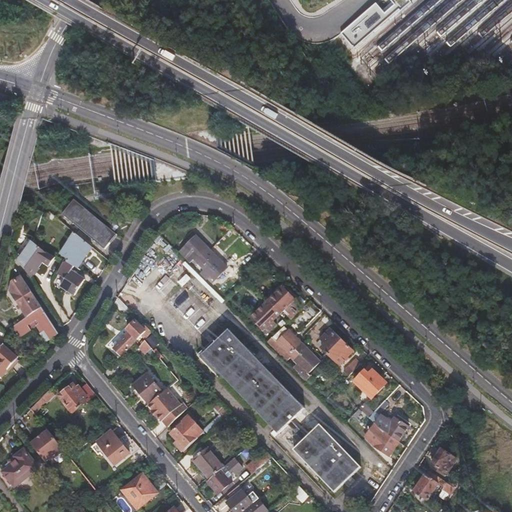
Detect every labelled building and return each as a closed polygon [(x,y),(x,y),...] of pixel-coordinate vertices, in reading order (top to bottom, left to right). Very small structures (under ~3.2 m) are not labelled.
[(392,0),(396,4),(386,13),(378,3),(342,32),(354,47),(411,1),(410,0),(392,0)] [(117,235),(79,204),(75,202),(70,207),(63,216),(105,250),(117,235)] [(77,268),(93,248),(76,234),(59,255),(67,261),(71,264),(75,267),(77,268)] [(196,237),(179,253),(184,258),(186,258),(191,263),(194,260),(199,264),(200,266),(206,260),(200,255),(207,248),(196,237)] [(14,254),(18,259),(32,241),(27,238),(14,254)] [(18,259),(30,278),(42,262),(48,268),(55,260),(47,254),(43,251),(37,246),(32,241),(18,259)] [(228,269),(209,250),(207,248),(200,255),(206,260),(200,266),(205,271),(202,274),(207,280),(211,276),(215,281),(228,269)] [(62,264),(55,273),(64,279),(63,280),(64,281),(61,286),(74,296),(85,280),(73,271),(75,267),(71,264),(67,261),(63,262),(62,264)] [(41,309),(20,277),(12,283),(11,289),(14,294),(12,295),(27,318),(41,309)] [(281,287),(266,304),(264,306),(270,312),(276,306),(282,312),(283,311),(287,314),(286,316),(290,319),(298,312),(290,304),(294,300),(281,287)] [(119,298),(114,306),(125,316),(131,310),(122,301),(119,298)] [(302,308),(294,300),(290,304),(298,312),(302,308)] [(273,321),(278,316),(282,312),(276,306),(270,312),(264,306),(250,320),(257,327),(266,335),(277,325),(273,321)] [(45,342),(58,334),(41,309),(27,318),(12,328),(20,338),(31,331),(28,326),(37,321),(44,332),(40,334),(45,342)] [(142,337),(146,341),(153,334),(145,325),(142,328),(137,322),(128,331),(131,334),(115,349),(122,356),(142,337)] [(304,326),(299,322),(291,330),(296,334),(299,331),(300,331),(304,326)] [(272,337),(267,342),(282,357),(287,352),(292,357),(294,359),(299,354),(294,349),(300,343),(296,338),(288,330),(277,342),(272,337)] [(328,354),(342,340),(331,330),(321,339),(327,344),(322,348),(328,354)] [(345,485),(353,478),(362,469),(320,425),(308,438),(292,422),(306,409),(231,331),(203,357),(278,436),(288,427),(303,442),(293,451),(335,495),(345,485)] [(159,345),(152,337),(146,342),(153,351),(159,345)] [(327,344),(321,339),(317,343),(322,348),(327,344)] [(354,352),(342,340),(328,354),(340,366),(354,352)] [(0,377),(17,359),(0,343),(0,377)] [(151,351),(145,343),(138,350),(144,357),(151,351)] [(293,368),(306,382),(311,377),(308,374),(320,363),(300,343),(294,349),(299,354),(294,359),(298,364),(293,368)] [(346,371),(351,375),(361,364),(357,360),(346,371)] [(356,379),(373,395),(383,385),(377,379),(379,376),(378,375),(372,369),(368,374),(364,370),(356,379)] [(163,394),(147,374),(133,386),(140,394),(138,396),(147,407),(163,394)] [(189,377),(204,394),(208,390),(192,374),(189,377)] [(383,385),(385,382),(379,376),(377,379),(383,385)] [(95,394),(87,384),(80,388),(86,396),(83,398),(86,402),(95,394)] [(86,396),(80,388),(77,391),(73,385),(56,399),(70,415),(86,402),(83,398),(86,396)] [(208,390),(204,394),(210,400),(213,396),(208,390)] [(49,391),(30,410),(32,413),(44,402),(45,404),(53,395),(50,392),(49,391)] [(166,430),(185,411),(181,407),(183,405),(168,391),(147,408),(160,425),(161,424),(166,430)] [(380,430),(399,442),(409,427),(395,418),(391,424),(382,418),(379,416),(389,406),(386,403),(370,419),(380,430)] [(375,412),(365,404),(360,409),(364,413),(369,418),(375,412)] [(357,419),(363,412),(360,409),(354,416),(357,419)] [(181,455),(203,434),(187,417),(168,435),(176,443),(173,446),(181,455)] [(390,458),(399,442),(380,430),(375,437),(381,441),(376,448),(390,458)] [(48,432),(30,446),(45,464),(63,449),(48,432)] [(129,454),(112,432),(97,444),(115,466),(129,454)] [(4,472),(16,487),(40,467),(25,449),(15,457),(18,461),(4,472)] [(221,470),(224,468),(208,449),(193,462),(209,481),(221,470)] [(247,468),(252,475),(272,458),(266,451),(247,468)] [(439,470),(446,475),(457,461),(442,451),(432,465),(439,470)] [(209,481),(207,483),(217,495),(232,483),(221,470),(209,481)] [(444,478),(446,475),(439,470),(437,473),(444,478)] [(444,491),(451,496),(456,489),(450,485),(431,472),(427,477),(426,476),(414,492),(422,498),(425,500),(427,501),(438,485),(445,490),(444,491)] [(143,474),(123,490),(138,508),(158,492),(143,474)] [(295,490),(299,486),(288,474),(284,478),(295,490)] [(357,482),(353,478),(345,485),(349,489),(357,482)] [(456,489),(459,485),(453,481),(450,485),(456,489)] [(250,511),(257,507),(243,490),(226,504),(232,511),(244,511),(247,510),(249,511),(250,511)]
